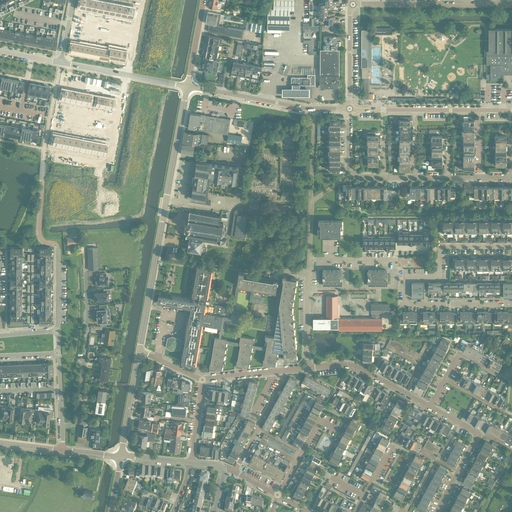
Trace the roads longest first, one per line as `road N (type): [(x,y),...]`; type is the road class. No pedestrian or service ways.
road 1 (residential): [(306,367),(309,260),(394,260)]
road 2 (residential): [(85,270),(76,420),(61,425)]
road 3 (tertiary): [(349,108),(187,86)]
road 4 (residential): [(350,4),(511,4)]
road 5 (tertiary): [(165,200),(138,352)]
road 6 (residential): [(430,406),(355,366),(306,367)]
road 7 (residential): [(511,245),(443,246),(436,275),(405,278)]
road 8 (residential): [(61,62),(187,86)]
road 9 (residential): [(511,304),(410,304),(405,278)]
